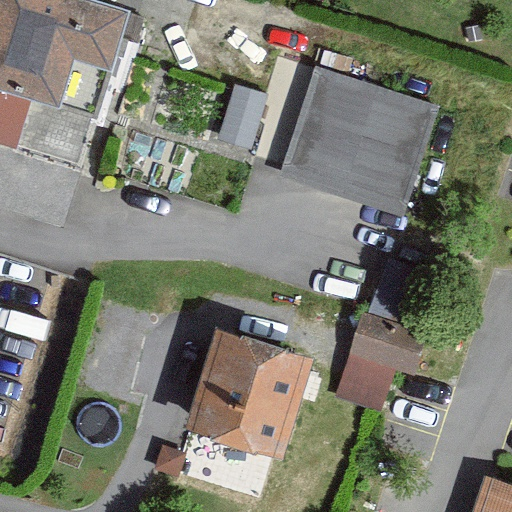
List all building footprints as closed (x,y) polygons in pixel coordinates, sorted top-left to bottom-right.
[(125,10),(96,0),(0,0),(0,204),(47,220),(125,10)] [(432,108),(289,62),(255,166),(398,217),(432,108)] [(368,304),(342,392),(399,409),(425,321),(368,304)] [(306,356),(213,325),(184,421),(279,455),(306,356)] [(190,467),(264,489),(275,454),(202,431),(190,467)] [(511,511),(511,486),(470,474),(458,511),(511,511)]
